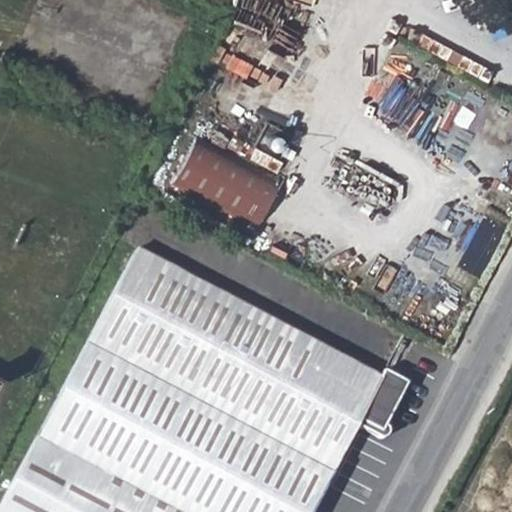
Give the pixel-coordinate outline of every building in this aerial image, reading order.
[(169,184),(255,229),(279,181),(194,137),(169,184)] [(384,430),(379,428),(372,424),(391,388),(374,379),(135,251),(35,441),(168,511),(308,511),(353,430),(377,443),(381,440),(384,436),(384,430)] [(374,379),(391,388),(396,378),(380,370),(374,379)] [(372,424),(379,428),(404,382),(396,378),(391,388),(372,424)] [(168,511),(35,441),(0,506),(0,511),(168,511)]
